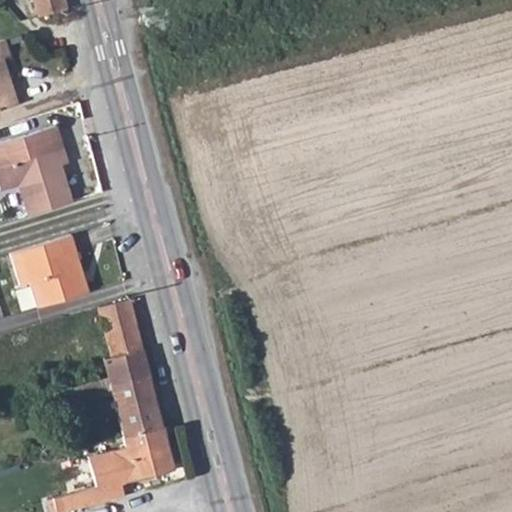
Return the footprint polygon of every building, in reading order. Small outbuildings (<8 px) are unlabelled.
[(66,8),(63,0),(34,0),(38,15),(66,8)] [(0,57),(8,54),(3,39),(0,40),(0,107),(16,102),(0,57)] [(65,162),(54,125),(0,142),(0,188),(16,183),(27,213),(70,200),(60,163),(65,162)] [(87,290),(70,234),(9,251),(18,284),(28,281),(36,305),(87,290)] [(129,298),(98,306),(111,357),(103,359),(107,377),(109,385),(149,375),(129,298)] [(155,397),(149,375),(109,385),(110,390),(115,407),(155,397)] [(107,377),(51,393),(55,404),(110,390),(109,385),(107,377)] [(121,435),(162,424),(155,397),(115,407),(117,417),(121,435)] [(45,500),(48,511),(69,511),(111,500),(109,495),(122,491),(119,481),(172,466),(162,424),(121,435),(123,446),(86,457),(95,487),(45,500)]
